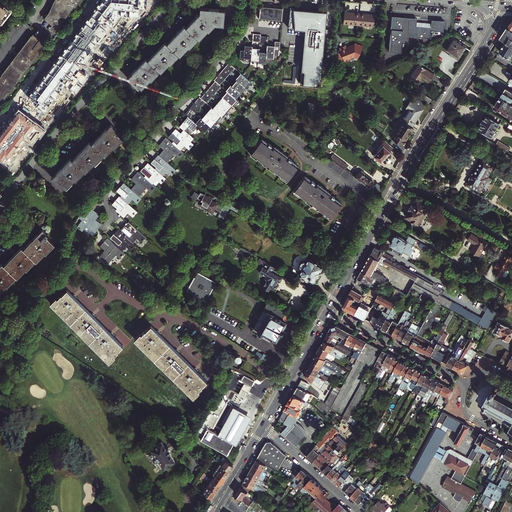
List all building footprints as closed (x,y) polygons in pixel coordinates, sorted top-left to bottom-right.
[(54,0),(50,12),(48,12),(47,14),(44,18),(57,28),(74,6),(75,7),(80,0),(54,0)] [(0,22),(10,11),(0,3),(0,22)] [(261,4),(259,18),(282,20),(283,6),(261,4)] [(176,57),(178,55),(178,54),(184,48),(185,49),(188,46),(187,46),(193,39),(195,41),(198,38),(197,38),(203,31),(205,33),(208,30),(207,29),(214,22),(215,23),(215,24),(216,24),(216,22),(221,22),(223,9),(200,7),(200,12),(198,13),(197,12),(184,26),(183,25),(165,43),(163,41),(146,60),(144,58),(125,78),(133,85),(134,83),(138,88),(145,81),(147,82),(149,80),(148,79),(155,73),(156,74),(159,71),(158,71),(164,64),(166,66),(168,63),(168,62),(174,56),(176,57)] [(306,29),(300,83),(320,85),(327,11),(290,7),(288,27),(306,29)] [(345,12),(344,22),(374,25),(375,15),(365,14),(352,13),(345,12)] [(413,17),(392,15),(389,51),(401,52),(402,42),(412,43),(413,17)] [(413,17),(412,43),(417,43),(418,36),(430,37),(431,30),(443,31),(444,20),(432,19),(431,26),(416,25),(417,18),(413,17)] [(511,22),(502,38),(508,42),(511,44),(511,22)] [(14,85),(46,43),(33,33),(1,74),(1,75),(14,85)] [(458,57),(465,46),(453,39),(447,50),(458,57)] [(24,108),(38,119),(72,77),(79,83),(105,51),(91,40),(81,52),(74,47),(24,108)] [(270,58),(273,58),(274,54),(279,55),(282,51),(279,49),(280,41),(275,41),(275,44),(268,43),(268,44),(267,48),(266,59),(269,59),(270,58)] [(502,52),(511,58),(511,57),(511,44),(508,42),(502,52)] [(248,59),(251,59),(252,45),(252,44),(245,43),(244,50),(241,49),(240,60),(243,61),(244,58),(248,58),(248,59)] [(258,61),(260,47),(260,46),(252,45),(251,59),(251,60),(256,60),(255,61),(258,61)] [(343,46),(337,47),(338,51),(339,58),(339,60),(340,60),(340,61),(345,60),(345,59),(349,58),(350,57),(354,60),(360,50),(353,45),(352,46),(344,48),(343,46)] [(266,59),(267,48),(260,47),(258,61),(258,62),(262,62),(262,64),(266,64),(266,59)] [(502,52),(500,56),(509,62),(511,58),(502,52)] [(229,62),(226,65),(232,70),(235,67),(229,62)] [(418,76),(428,82),(434,74),(419,64),(411,76),(416,79),(418,76)] [(252,82),(240,72),(235,77),(246,87),(248,84),(249,84),(252,82)] [(0,89),(6,95),(11,89),(0,80),(0,75),(1,75),(1,74),(0,75),(0,89)] [(0,75),(0,80),(11,89),(14,85),(1,75),(0,75)] [(246,87),(235,77),(230,83),(241,93),(244,89),(245,90),(247,88),(246,87)] [(210,86),(216,91),(219,88),(213,83),(210,86)] [(241,93),(230,83),(225,89),(226,90),(236,98),(239,95),(240,96),(242,93),(241,93)] [(502,96),(511,102),(511,87),(508,85),(502,96)] [(214,94),(216,91),(210,86),(208,89),(214,94)] [(465,95),(472,100),(476,93),(469,88),(465,95)] [(236,98),(226,90),(221,96),(232,105),(235,102),(236,103),(238,100),(236,98)] [(332,93),(334,95),(340,100),(342,98),(334,91),(332,93)] [(203,95),(209,100),(211,97),(205,92),(203,95)] [(428,102),(431,98),(422,92),(419,96),(428,102)] [(199,96),(197,99),(203,104),(205,101),(201,97),(199,96)] [(233,106),(232,105),(221,96),(217,101),(228,111),(230,108),(231,108),(233,106)] [(511,108),(511,102),(502,96),(499,100),(498,100),(495,106),(508,115),(511,108)] [(402,114),(399,118),(402,120),(411,125),(414,120),(415,121),(425,104),(414,97),(411,102),(410,101),(406,107),(409,109),(404,116),(402,114)] [(228,111),(217,101),(212,107),(223,116),(225,114),(226,114),(229,111),(228,111)] [(252,109),(258,113),(261,115),(263,117),(267,111),(257,103),(255,105),(252,109)] [(192,105),(190,108),(195,113),(198,110),(192,105)] [(223,116),(212,107),(211,106),(206,111),(217,121),(219,118),(221,119),(223,116)] [(217,121),(206,111),(201,117),(212,126),(212,127),(215,123),(216,124),(218,122),(217,121)] [(359,119),(350,111),(348,114),(357,122),(359,119)] [(482,123),(483,124),(480,128),(492,136),(493,136),(494,136),(495,136),(498,132),(497,131),(496,130),(500,123),(503,119),(490,111),(485,120),(484,119),(482,123)] [(191,118),(187,115),(182,120),(180,119),(177,123),(187,131),(190,127),(193,130),(196,126),(197,128),(199,125),(196,123),(191,118)] [(212,126),(201,117),(196,123),(199,125),(206,131),(209,129),(212,126)] [(41,118),(36,124),(45,131),(50,125),(41,118)] [(411,125),(402,120),(391,138),(403,145),(406,140),(414,127),(411,125)] [(70,156),(51,176),(58,183),(60,182),(64,186),(71,179),(72,180),(75,178),(74,177),(80,171),(82,172),(84,169),(90,163),(91,164),(94,162),(93,161),(99,155),(101,156),(103,153),(109,146),(111,148),(113,145),(119,138),(121,140),(123,137),(114,129),(115,127),(111,123),(91,142),(90,140),(72,158),(70,156)] [(309,142),(298,133),(295,131),(287,125),(283,131),(305,147),(309,142)] [(176,128),(172,132),(177,137),(181,133),(176,128)] [(194,144),(181,133),(177,137),(172,132),(168,136),(174,141),(172,143),(180,149),(184,144),(189,149),(194,144)] [(497,144),(476,132),(472,140),(479,144),(480,143),(485,146),(487,143),(495,148),(497,144)] [(298,165),(292,161),(288,166),(286,165),(286,161),(288,158),(286,157),(287,155),(274,145),(273,147),(261,138),(250,152),(256,156),(263,161),(269,166),(275,170),(281,175),(288,180),(298,165)] [(389,152),(392,148),(393,147),(385,139),(380,144),(382,146),(374,155),(381,161),(386,155),(387,156),(389,156),(390,155),(391,154),(390,153),(389,152)] [(499,140),(497,144),(505,150),(507,151),(510,147),(499,140)] [(159,145),(164,149),(159,155),(163,159),(167,162),(174,153),(179,157),(183,152),(180,149),(172,143),(170,141),(167,145),(163,141),(159,145)] [(158,154),(155,158),(160,162),(163,159),(159,155),(158,154)] [(322,160),(340,173),(343,175),(367,193),(371,188),(368,186),(365,184),(363,182),(360,180),(357,178),(355,176),(341,166),(339,164),(336,162),(333,160),(331,158),(330,157),(326,154),(322,160)] [(332,155),(330,157),(331,158),(333,160),(336,162),(339,164),(341,166),(343,162),(337,158),(332,155)] [(156,166),(155,168),(163,175),(167,171),(172,175),(176,170),(167,162),(163,159),(160,162),(155,158),(151,162),(156,166)] [(470,178),(471,179),(468,184),(481,191),(489,176),(488,176),(495,165),(484,158),(474,174),(473,173),(470,178)] [(148,162),(144,166),(149,171),(153,167),(148,162)] [(146,175),(144,176),(152,183),(156,179),(161,183),(166,178),(163,175),(155,168),(153,167),(149,171),(144,166),(141,170),(146,175)] [(360,180),(363,182),(365,184),(368,186),(371,188),(372,189),(373,188),(371,187),(374,183),(365,176),(366,175),(365,175),(366,173),(361,170),(360,171),(359,170),(358,173),(357,172),(356,174),(356,175),(355,176),(357,178),(360,180)] [(136,183),(131,189),(139,196),(147,187),(151,191),(155,186),(152,183),(144,176),(143,175),(139,179),(135,175),(132,179),(136,183)] [(330,193),(317,183),(316,185),(304,176),(294,190),(300,195),(306,199),(312,203),(318,208),(325,213),(331,217),(342,203),(335,198),(331,203),(329,202),(329,199),(331,195),(329,194),(330,193)] [(128,186),(124,182),(120,186),(125,191),(128,186)] [(122,194),(120,196),(124,200),(128,203),(132,198),(137,203),(141,198),(139,196),(131,189),(128,186),(125,191),(120,186),(116,190),(122,194)] [(206,194),(202,200),(204,201),(203,203),(208,207),(209,205),(221,212),(225,206),(217,201),(217,202),(212,199),(213,198),(206,194)] [(115,200),(120,204),(124,200),(120,196),(119,196),(115,200)] [(429,205),(417,198),(414,204),(413,203),(406,215),(412,218),(412,219),(413,219),(413,221),(415,222),(417,222),(419,222),(419,221),(421,223),(428,210),(427,209),(429,205)] [(128,203),(124,200),(120,204),(115,200),(112,203),(117,208),(115,210),(123,217),(128,212),(132,216),(137,211),(128,203)] [(337,262),(355,230),(356,227),(364,212),(366,208),(361,205),(331,259),(337,262)] [(86,225),(95,232),(99,228),(101,224),(96,219),(99,215),(95,211),(91,216),(87,213),(84,210),(78,219),(81,221),(77,227),(82,230),(86,225)] [(147,229),(157,217),(155,215),(145,227),(147,229)] [(133,226),(128,222),(125,226),(129,230),(133,226)] [(126,234),(125,236),(132,243),(137,238),(141,242),(146,237),(133,226),(129,230),(125,226),(124,226),(121,229),(126,234)] [(3,262),(0,264),(0,287),(3,285),(4,286),(7,284),(6,283),(12,277),(14,279),(16,276),(22,270),(24,271),(26,269),(26,268),(32,262),(33,263),(36,261),(35,260),(42,254),(43,255),(46,252),(45,251),(51,246),(52,247),(55,244),(47,236),(48,234),(43,229),(24,248),(22,247),(5,264),(3,262)] [(122,234),(117,230),(114,234),(119,238),(122,234)] [(115,242),(114,244),(122,250),(126,246),(130,250),(135,245),(132,243),(125,236),(122,234),(119,238),(114,234),(110,238),(115,242)] [(481,238),(473,234),(469,240),(475,244),(471,252),(483,258),(485,255),(483,254),(485,250),(484,250),(488,244),(480,239),(481,238)] [(418,245),(428,251),(428,250),(431,251),(433,249),(410,235),(407,241),(396,235),(394,240),(395,240),(392,245),(395,247),(393,251),(400,255),(403,251),(411,255),(415,246),(413,245),(415,242),(419,244),(418,245)] [(105,250),(100,256),(108,263),(115,254),(120,258),(125,253),(122,250),(114,244),(112,242),(108,246),(104,242),(101,247),(105,250)] [(258,264),(258,265),(262,267),(259,272),(260,273),(261,273),(266,275),(265,277),(265,278),(266,280),(263,286),(269,290),(271,287),(274,289),(277,285),(276,284),(278,280),(279,281),(282,277),(286,278),(298,285),(300,282),(280,270),(278,275),(272,271),(274,266),(242,247),(239,253),(246,257),(247,257),(248,257),(249,257),(250,257),(251,255),(258,259),(257,261),(257,262),(257,263),(258,264)] [(427,296),(436,301),(442,304),(443,305),(452,309),(455,311),(478,323),(482,317),(440,294),(441,291),(433,286),(434,285),(437,286),(437,285),(382,255),(385,251),(380,249),(375,247),(371,255),(385,263),(401,272),(409,276),(416,280),(412,287),(422,293),(420,297),(425,299),(427,296)] [(507,270),(510,265),(509,264),(511,260),(511,256),(507,253),(504,259),(503,259),(501,261),(502,262),(501,264),(498,262),(494,268),(497,269),(495,273),(502,277),(506,270),(507,270)] [(371,255),(369,259),(378,264),(383,267),(385,263),(371,255)] [(301,267),(302,269),(299,273),(300,273),(299,275),(307,279),(308,278),(313,281),(316,276),(317,277),(321,271),(320,270),(322,265),(309,257),(306,261),(305,261),(304,261),(303,261),(302,261),(301,262),(300,263),(300,264),(301,267)] [(378,264),(369,259),(367,263),(376,268),(378,264)] [(362,271),(374,277),(386,284),(389,279),(374,271),(376,268),(367,263),(362,271)] [(362,271),(356,282),(365,286),(368,288),(374,277),(362,271)] [(187,290),(206,301),(216,282),(198,272),(187,290)] [(411,289),(412,287),(416,280),(409,276),(407,279),(406,278),(403,285),(411,289)] [(309,283),(307,286),(318,292),(320,289),(315,285),(314,286),(309,283)] [(411,289),(403,285),(400,283),(396,289),(408,295),(411,289)] [(61,293),(52,302),(109,359),(118,351),(117,350),(123,345),(67,289),(61,294),(61,293)] [(344,307),(356,313),(365,298),(362,296),(363,295),(352,289),(343,305),(344,307)] [(379,294),(376,300),(386,306),(383,311),(389,314),(390,313),(396,303),(379,294)] [(268,301),(263,309),(267,312),(256,330),(257,333),(261,335),(265,334),(276,341),(279,334),(280,335),(285,328),(284,327),(287,321),(286,320),(288,316),(285,314),(286,312),(268,301)] [(430,312),(436,315),(442,304),(436,301),(430,312)] [(407,307),(398,325),(393,334),(398,337),(408,319),(413,310),(407,307)] [(479,324),(487,328),(494,310),(486,307),(479,324)] [(431,355),(439,340),(442,335),(455,311),(452,309),(439,333),(437,336),(435,335),(433,339),(432,339),(431,340),(425,352),(431,355)] [(382,328),(389,314),(383,311),(379,319),(376,325),(382,328)] [(422,325),(428,328),(430,326),(434,328),(437,322),(434,321),(436,316),(435,316),(436,315),(430,312),(422,325)] [(393,334),(398,325),(389,320),(390,319),(391,319),(393,315),(390,313),(389,314),(382,328),(393,334)] [(26,321),(19,318),(14,333),(21,335),(26,321)] [(398,337),(403,340),(411,325),(413,322),(408,319),(398,337)] [(511,328),(500,322),(495,331),(499,333),(498,335),(509,341),(511,336),(511,335),(511,328)] [(207,381),(200,374),(151,324),(145,330),(145,329),(136,338),(193,395),(202,386),(201,386),(207,381)] [(412,344),(418,333),(420,328),(418,327),(416,329),(415,329),(415,327),(411,325),(403,340),(412,344)] [(424,336),(428,328),(422,325),(420,328),(418,333),(424,336)] [(338,337),(339,335),(343,329),(338,326),(332,328),(325,340),(353,356),(356,351),(354,350),(349,347),(345,345),(341,342),(337,341),(339,337),(338,337)] [(343,329),(339,335),(343,337),(341,342),(345,345),(351,333),(343,329)] [(349,347),(356,336),(351,333),(345,345),(349,347)] [(423,351),(425,352),(431,340),(424,336),(418,333),(412,344),(423,351)] [(360,338),(356,336),(349,347),(354,350),(360,338)] [(364,340),(360,338),(354,350),(356,351),(358,352),(364,340)] [(465,371),(474,354),(471,352),(469,355),(466,353),(469,347),(471,348),(474,341),(469,338),(467,342),(453,367),(461,372),(465,371)] [(356,351),(353,356),(325,340),(322,346),(338,354),(339,355),(343,357),(345,359),(347,355),(349,356),(349,357),(351,358),(350,361),(353,363),(355,364),(357,361),(358,358),(367,342),(364,340),(358,352),(356,351)] [(443,342),(439,340),(431,355),(442,361),(445,354),(449,347),(443,344),(444,342),(443,342)] [(453,367),(467,342),(463,340),(457,351),(449,347),(445,354),(447,355),(443,361),(453,367)] [(364,362),(369,364),(378,348),(367,342),(358,358),(364,362)] [(322,346),(319,351),(327,356),(329,353),(336,357),(338,354),(322,346)] [(500,362),(507,365),(511,357),(511,356),(508,354),(509,352),(506,350),(500,362)] [(338,362),(327,356),(319,351),(317,354),(337,365),(338,362)] [(379,373),(389,354),(383,351),(378,360),(380,361),(376,368),(378,369),(376,371),(379,373)] [(266,362),(269,357),(264,353),(260,358),(266,362)] [(333,370),(338,373),(341,368),(337,365),(317,354),(314,360),(333,370)] [(396,358),(389,354),(379,373),(377,376),(380,378),(384,369),(388,371),(396,358)] [(266,362),(275,368),(279,363),(278,361),(271,357),(269,357),(266,362)] [(400,360),(396,358),(388,371),(390,372),(389,376),(391,377),(400,360)] [(332,373),(333,370),(314,360),(311,365),(321,370),(322,368),(332,373)] [(395,376),(399,378),(406,364),(400,360),(391,377),(389,381),(392,383),(395,376)] [(406,364),(399,378),(400,379),(400,380),(401,381),(398,386),(400,386),(411,366),(406,364)] [(321,370),(311,365),(308,370),(327,381),(328,378),(319,373),(321,370)] [(417,369),(411,366),(400,386),(405,390),(406,388),(417,369)] [(423,373),(417,369),(406,388),(409,389),(408,392),(411,394),(423,373)] [(308,370),(305,375),(305,377),(324,392),(329,382),(327,381),(308,370)] [(429,376),(423,373),(411,394),(410,397),(411,398),(414,394),(416,395),(417,393),(419,394),(429,376)] [(254,381),(244,375),(243,377),(241,380),(244,382),(251,386),(254,381)] [(427,392),(434,379),(429,376),(419,394),(416,400),(418,401),(420,398),(421,398),(425,391),(427,392)] [(440,382),(434,379),(427,392),(422,402),(427,405),(428,403),(440,382)] [(511,395),(495,387),(496,384),(494,381),(491,380),(488,381),(488,385),(491,387),(487,393),(481,405),(485,406),(483,409),(483,410),(484,411),(485,411),(486,412),(487,411),(489,410),(510,420),(509,423),(511,424),(511,395)] [(244,382),(237,394),(244,398),(251,386),(244,382)] [(445,385),(440,382),(428,403),(431,404),(434,397),(437,398),(445,385)] [(445,385),(437,398),(436,401),(438,403),(441,398),(445,401),(444,402),(446,404),(447,402),(448,403),(454,392),(454,390),(445,385)] [(298,387),(294,395),(307,402),(311,395),(306,391),(298,387)] [(312,407),(313,406),(307,402),(294,395),(281,416),(286,419),(291,411),(299,416),(303,409),(302,409),(305,404),(308,406),(309,404),(312,407)] [(252,415),(232,404),(216,433),(236,444),(239,439),(252,415)] [(288,424),(281,432),(298,446),(308,435),(307,432),(306,430),(304,427),(302,424),(298,422),(296,421),(300,416),(299,416),(291,411),(286,419),(284,422),(288,424)] [(460,446),(470,427),(467,425),(443,412),(441,416),(436,426),(409,475),(419,484),(449,428),(459,434),(454,443),(460,446)] [(436,426),(441,416),(437,414),(432,424),(436,426)] [(342,417),(339,415),(332,423),(335,425),(342,417)] [(216,433),(207,427),(200,440),(227,455),(233,442),(216,433)] [(339,432),(333,427),(325,436),(326,438),(328,436),(332,440),(337,434),(339,432)] [(474,448),(468,458),(466,462),(451,454),(445,464),(456,470),(452,478),(450,477),(448,480),(446,479),(443,483),(446,485),(444,488),(454,493),(464,498),(470,502),(476,491),(462,483),(465,476),(466,475),(464,474),(470,464),(471,465),(479,450),(487,436),(481,433),(476,442),(479,444),(476,449),(474,448)] [(337,434),(332,440),(313,462),(323,471),(338,453),(347,443),(337,434)] [(313,462),(332,440),(328,436),(326,438),(325,436),(312,451),(307,457),(313,462)] [(487,436),(479,450),(490,456),(491,456),(498,442),(487,436)] [(375,452),(381,446),(373,438),(367,444),(375,452)] [(163,466),(174,459),(169,452),(171,451),(170,450),(169,447),(168,446),(166,447),(161,440),(151,447),(153,451),(150,453),(150,454),(152,457),(153,457),(153,458),(154,461),(155,461),(155,462),(157,465),(158,465),(161,463),(163,466)] [(278,471),(287,456),(271,442),(268,442),(267,442),(257,459),(273,469),(278,471)] [(498,442),(491,456),(493,457),(485,474),(488,476),(505,446),(498,442)] [(499,476),(503,478),(511,461),(511,449),(509,448),(504,457),(508,459),(499,476)] [(453,450),(451,454),(466,462),(468,458),(453,450)] [(327,475),(341,459),(339,457),(340,455),(338,453),(323,471),(327,475)] [(220,463),(230,471),(233,465),(225,459),(224,462),(218,457),(216,460),(220,463)] [(331,479),(343,466),(346,462),(342,458),(341,459),(327,475),(331,479)] [(255,464),(268,472),(272,475),(273,473),(271,472),(273,469),(257,459),(255,464)] [(504,479),(507,481),(511,472),(511,461),(503,478),(504,479)] [(216,469),(226,476),(230,471),(220,463),(216,469)] [(267,473),(268,472),(255,464),(252,469),(266,477),(270,480),(272,476),(267,473)] [(345,468),(343,466),(331,479),(336,482),(348,468),(347,467),(345,468)] [(340,486),(347,478),(345,476),(352,469),(350,467),(348,468),(336,482),(340,486)] [(223,481),(226,476),(216,469),(213,473),(215,475),(223,481)] [(266,477),(252,469),(249,474),(259,479),(263,482),(266,477)] [(296,470),(289,477),(292,480),(291,483),(295,488),(307,474),(302,469),(299,473),(296,470)] [(259,479),(249,474),(247,478),(256,484),(264,490),(265,491),(267,489),(264,487),(265,484),(263,482),(259,479)] [(312,478),(307,474),(295,488),(290,493),(292,495),(300,486),(303,489),(312,478)] [(351,496),(362,483),(360,481),(355,486),(352,483),(353,482),(353,476),(350,474),(347,478),(340,486),(351,496)] [(223,481),(215,475),(213,479),(220,484),(223,481)] [(264,490),(256,484),(247,478),(241,487),(248,493),(252,488),(262,493),(264,490)] [(312,478),(303,489),(302,490),(305,493),(307,490),(310,492),(311,492),(318,484),(312,478)] [(216,491),(220,484),(213,479),(208,485),(216,491)] [(507,481),(504,479),(500,486),(491,481),(480,502),(488,506),(493,497),(499,501),(509,482),(507,481)] [(355,500),(369,485),(364,481),(362,483),(351,496),(355,500)] [(379,483),(376,487),(373,489),(370,492),(368,490),(371,487),(369,485),(355,500),(364,508),(383,487),(379,483)] [(325,489),(318,484),(311,492),(317,497),(325,489)] [(211,498),(216,491),(208,485),(203,492),(211,498)] [(246,496),(248,493),(241,487),(236,494),(249,506),(253,502),(246,496)] [(330,494),(325,489),(317,497),(313,502),(324,511),(323,511),(332,511),(337,506),(333,502),(331,504),(326,499),(330,494)] [(464,498),(454,493),(453,496),(455,499),(457,501),(459,501),(462,501),(464,498)] [(253,502),(249,506),(251,508),(250,510),(252,511),(259,511),(261,511),(258,508),(261,505),(255,499),(253,502)] [(389,511),(393,509),(392,508),(388,504),(387,506),(380,499),(373,507),(378,511),(389,511)] [(508,511),(511,505),(511,502),(507,500),(501,511),(508,511)] [(339,511),(344,507),(340,503),(337,506),(332,511),(339,511)] [(450,511),(440,503),(431,511),(437,511),(438,511),(450,511)]
